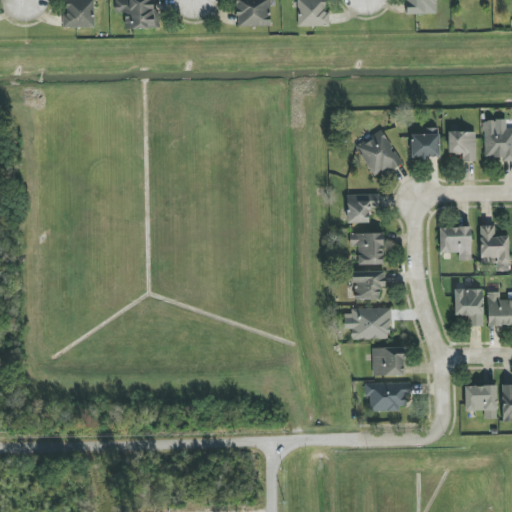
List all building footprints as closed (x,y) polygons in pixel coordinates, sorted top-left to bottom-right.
[(93,0),(66,0),(67,14),(62,14),(63,28),(94,27),(93,0)] [(154,0),(114,0),(115,15),(125,15),(125,29),(155,28),(154,0)] [(269,0),(236,0),(237,27),(270,26),(269,0)] [(297,0),(298,27),(329,26),(329,10),(323,10),(323,0),(297,0)] [(436,14),(435,0),(406,0),(407,15),(436,14)] [(511,128),(496,129),(496,121),(484,121),(485,158),(502,158),(502,162),(511,161),(511,128)] [(439,128),(424,128),(424,134),(410,135),(411,159),(439,158),(439,128)] [(401,161),(380,130),(355,147),(376,179),(401,161)] [(476,132),(448,132),(447,154),(462,154),(462,161),(475,162),(476,132)] [(346,195),(347,224),(369,223),(368,209),(379,208),(379,195),(346,195)] [(507,236),(495,237),(494,225),(479,226),(480,263),(496,263),(497,272),(509,271),(507,236)] [(470,227),(439,228),(440,253),(458,253),(458,261),(471,260),(470,227)] [(358,247),(357,265),(382,265),(383,234),(350,233),(350,247),(358,247)] [(351,272),(352,283),(355,283),(355,300),(379,299),(379,288),(385,287),(384,272),(351,272)] [(482,289),(454,290),(454,316),(469,316),(469,327),(482,327),(482,289)] [(511,299),(500,300),(499,292),(487,292),(487,326),(511,325),(511,299)] [(389,309),(344,310),(344,329),(351,329),(351,340),(390,339),(389,309)] [(403,347),(372,348),(373,376),(404,375),(403,347)] [(408,383),(364,384),(365,397),(370,397),(370,411),(409,410),(408,383)] [(511,384),(501,385),(502,423),(511,422),(511,384)] [(496,386),(464,386),(465,412),(484,411),(484,419),(496,419),(496,386)]
